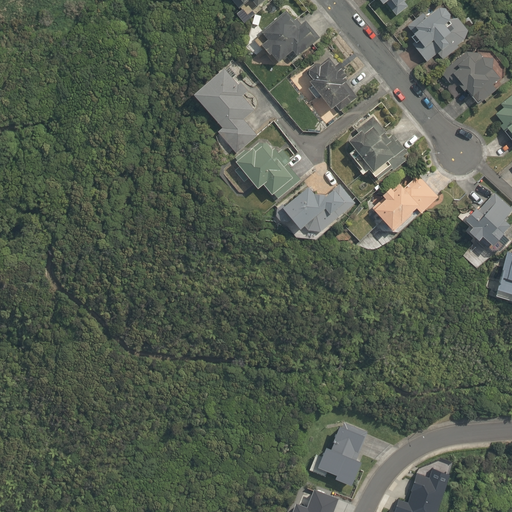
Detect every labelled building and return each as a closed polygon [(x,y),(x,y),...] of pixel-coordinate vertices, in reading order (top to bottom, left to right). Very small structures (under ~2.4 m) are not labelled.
[(252,0),(257,6),(263,0),(232,0),(239,8),(249,0),(252,0)] [(379,0),(383,4),(385,2),(396,14),(408,4),(405,0),(379,0)] [(448,20),(449,14),(444,8),(439,8),(426,17),(423,13),(407,26),(414,35),(412,37),(415,41),(412,44),(427,61),(438,53),(443,59),(458,46),(457,45),(463,39),(467,31),(457,18),(448,20)] [(236,13),(244,23),(250,18),(242,9),(236,13)] [(284,9),(261,30),(268,38),(261,44),(269,54),(271,52),(280,61),(292,50),(297,56),(320,36),(305,20),(301,24),(296,18),(294,20),(284,9)] [(473,23),(469,17),(464,20),(468,26),(473,23)] [(492,85),(500,77),(491,69),(492,58),(481,56),(479,53),(466,51),(441,72),(443,74),(442,78),(445,82),(448,82),(451,85),(455,81),(463,91),(465,88),(478,103),(496,90),(492,85)] [(339,110),(357,96),(345,81),(347,80),(344,77),(347,75),(343,70),(344,68),(339,62),(335,66),(328,57),(320,64),(315,63),(307,69),(307,74),(312,80),(310,81),(330,108),(335,104),(339,110)] [(236,153),(257,134),(244,118),(255,109),(243,95),(248,91),(240,81),(237,84),(224,69),(194,94),(223,128),(218,132),(236,153)] [(511,94),(501,104),(504,107),(495,115),(502,124),(499,126),(511,142),(511,94)] [(372,115),(356,129),(358,132),(348,141),(355,149),(350,154),(365,172),(369,169),(378,179),(393,167),(395,169),(406,160),(399,152),(404,148),(392,133),(389,136),(372,115)] [(277,198),(300,179),(287,163),(292,159),(283,148),(277,152),(274,148),(273,149),(267,142),(258,142),(249,150),(245,149),(235,157),(241,164),(234,170),(244,181),(249,177),(258,188),(263,184),(271,194),(273,192),(277,198)] [(438,197),(418,174),(403,187),(399,183),(392,189),(390,187),(382,195),(384,197),(372,207),(393,230),(417,208),(421,212),(438,197)] [(320,231),(355,202),(339,183),(332,189),(333,189),(324,196),(325,194),(314,193),(308,187),(284,206),(282,204),(277,208),(276,215),(281,221),(287,221),(292,218),(300,228),(304,225),(308,230),(320,231)] [(511,210),(511,208),(494,193),(478,210),(476,208),(466,220),(473,226),(469,230),(479,240),(483,236),(493,245),(511,226),(504,219),(511,210)] [(511,252),(507,251),(502,268),(503,268),(497,287),(511,291),(511,252)] [(351,484),(361,460),(357,458),(368,432),(344,421),(343,425),(339,424),(333,440),(334,441),(331,447),(326,445),(321,456),(316,454),(310,469),(325,475),(327,469),(336,473),(335,477),(351,484)] [(397,511),(436,511),(449,472),(432,467),(429,477),(416,472),(410,491),(411,491),(408,501),(398,498),(394,511),(397,511)] [(332,511),(339,496),(314,486),(311,494),(304,492),(300,502),(296,500),(291,511),(332,511)]
